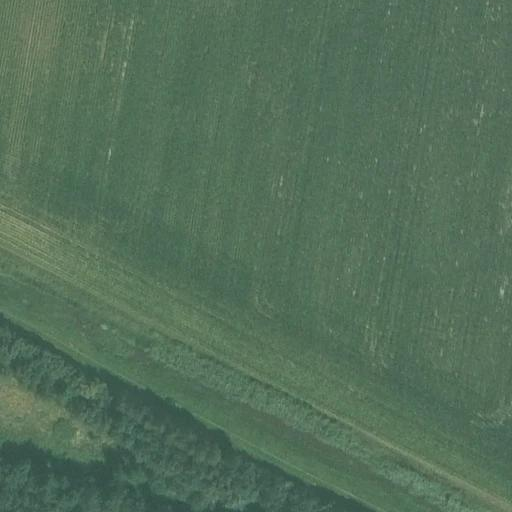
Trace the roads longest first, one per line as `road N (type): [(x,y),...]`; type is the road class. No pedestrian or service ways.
road 1 (track): [(0,261),(496,511)]
road 2 (track): [(0,313),(371,511)]
